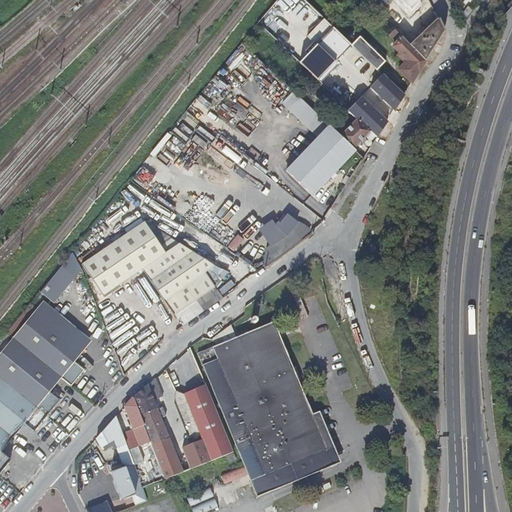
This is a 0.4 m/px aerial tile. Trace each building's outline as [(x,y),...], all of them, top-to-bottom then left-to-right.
[(439,17),(411,46),(426,61),(446,31),(439,17)] [(426,61),(411,46),(396,30),(391,35),(399,42),(395,47),(401,53),(399,56),(406,63),(399,70),(412,83),(426,61)] [(352,45),(378,70),(386,62),(360,38),(352,45)] [(395,110),(405,95),(383,74),(370,87),(395,110)] [(337,172),(356,152),(354,148),(340,136),(294,91),(284,102),(319,137),(287,170),(314,196),(332,177),(334,179),(338,174),(337,172)] [(371,131),(378,137),(387,122),(360,98),(349,110),(357,118),(371,131)] [(354,148),(371,131),(357,118),(340,136),(354,148)] [(159,231),(145,219),(80,263),(104,296),(143,269),(175,314),(215,286),(205,272),(216,266),(159,231)] [(87,347),(36,306),(0,351),(0,474),(13,459),(3,451),(26,423),(36,430),(61,399),(52,391),(63,377),(73,385),(86,369),(76,361),(87,347)] [(220,359),(205,365),(255,497),(332,468),(325,451),(328,449),(315,415),(312,416),(278,324),(216,347),(220,359)] [(200,353),(205,365),(220,359),(216,347),(200,353)] [(224,434),(204,382),(197,385),(191,371),(179,376),(184,389),(170,395),(191,447),(224,434)] [(184,389),(179,376),(165,382),(170,395),(184,389)] [(154,380),(133,398),(151,442),(166,480),(172,477),(182,473),(170,445),(160,419),(166,416),(163,408),(157,410),(153,401),(161,397),(154,380)] [(133,398),(125,408),(137,436),(125,440),(135,465),(143,462),(138,447),(151,442),(133,398)] [(116,417),(97,440),(101,448),(102,447),(113,443),(116,452),(123,470),(135,465),(125,440),(116,417)] [(206,451),(227,443),(225,436),(203,444),(206,451)] [(185,439),(170,445),(182,473),(197,467),(185,439)] [(113,443),(102,447),(103,451),(111,448),(113,453),(116,452),(113,443)] [(205,464),(232,454),(228,444),(202,455),(205,464)] [(234,462),(231,456),(225,458),(227,465),(234,462)] [(144,488),(135,465),(123,470),(121,471),(130,494),(142,489),(147,502),(149,501),(144,488)]
